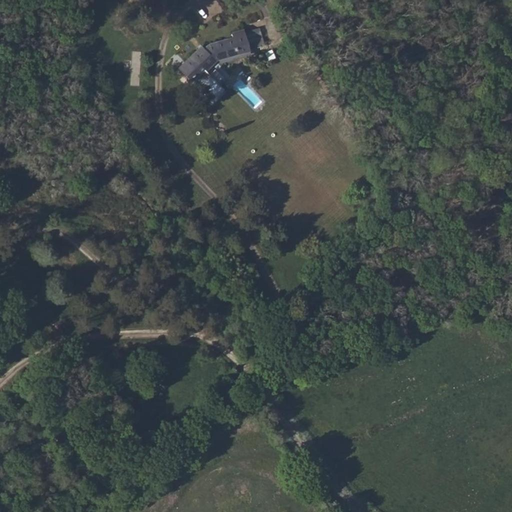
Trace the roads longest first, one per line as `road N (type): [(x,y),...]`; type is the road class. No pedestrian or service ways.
road 1 (unclassified): [(297,316),(464,128),(511,31)]
road 2 (residential): [(286,325),(244,230),(170,147),(161,125),(159,66),(169,23)]
road 3 (track): [(0,389),(26,361),(82,338),(193,335),(209,339),(244,373)]
road 4 (unclassified): [(286,325),(244,373),(361,511)]
road 5 (residential): [(193,335),(64,231),(40,229),(0,247)]
